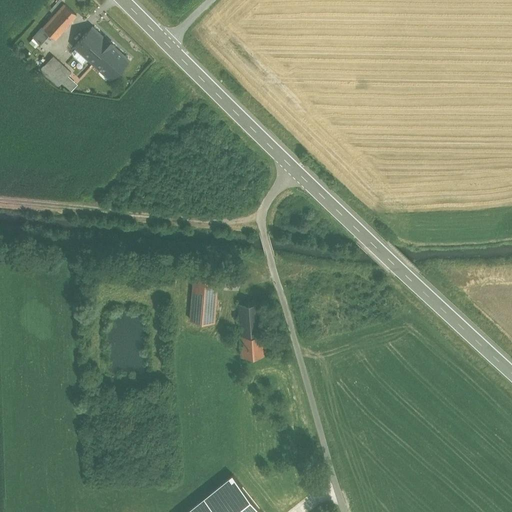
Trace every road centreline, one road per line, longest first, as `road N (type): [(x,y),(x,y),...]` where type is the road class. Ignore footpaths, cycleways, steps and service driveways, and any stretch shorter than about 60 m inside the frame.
road 1 (unclassified): [(345,511),(264,231),(265,204),(295,170)]
road 2 (secondary): [(511,372),(295,170)]
road 3 (track): [(263,215),(239,223),(0,206)]
road 4 (secondary): [(295,170),(165,42)]
